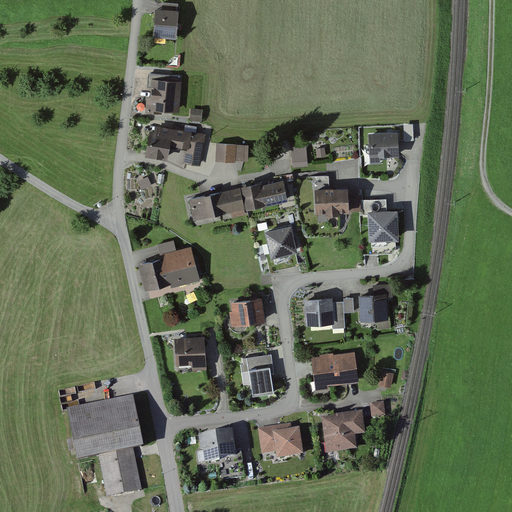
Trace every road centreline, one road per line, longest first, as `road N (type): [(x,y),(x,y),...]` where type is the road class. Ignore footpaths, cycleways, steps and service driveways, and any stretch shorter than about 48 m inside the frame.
road 1 (residential): [(165,427),(285,409),(294,390),(284,289),(311,277),(381,272),(407,258),(410,187),(353,182)]
road 2 (track): [(511,213),(485,183),(490,0)]
road 3 (residential): [(119,218),(137,0)]
road 4 (residential): [(165,427),(119,218)]
road 5 (residential): [(119,218),(97,216),(0,160)]
